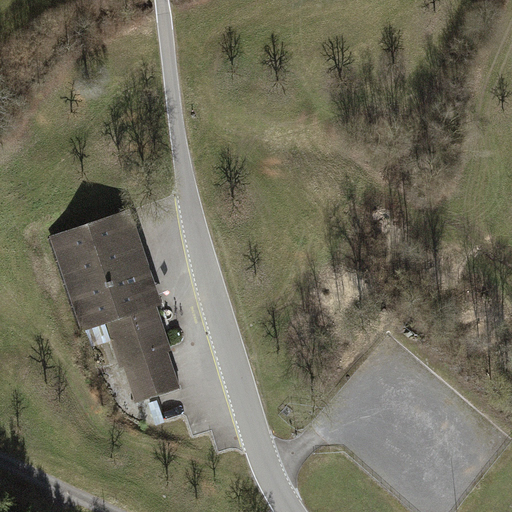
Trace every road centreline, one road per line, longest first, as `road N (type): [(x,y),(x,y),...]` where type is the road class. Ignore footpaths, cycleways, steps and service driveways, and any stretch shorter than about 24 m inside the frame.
road 1 (unclassified): [(162,0),(182,155),(211,285),(263,454),(291,511)]
road 2 (track): [(0,459),(109,511)]
